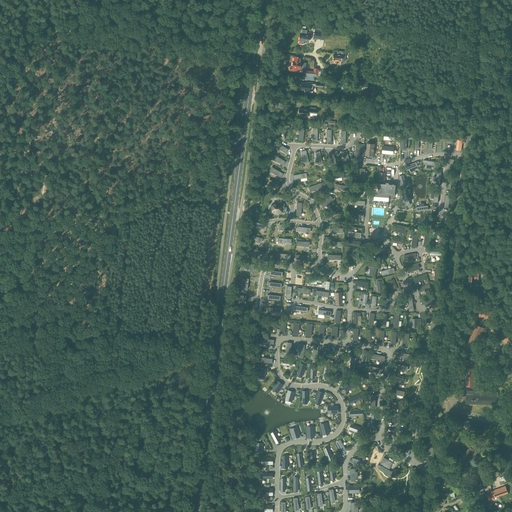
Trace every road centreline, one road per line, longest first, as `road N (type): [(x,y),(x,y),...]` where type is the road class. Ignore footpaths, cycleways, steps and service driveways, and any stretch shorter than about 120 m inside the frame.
road 1 (primary): [(193,511),(261,0)]
road 2 (unclassified): [(421,511),(478,0)]
